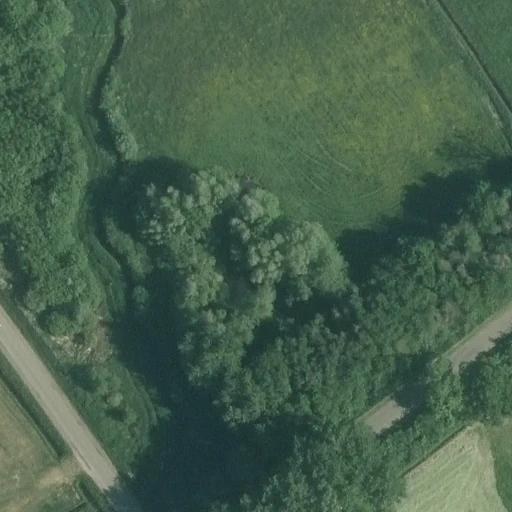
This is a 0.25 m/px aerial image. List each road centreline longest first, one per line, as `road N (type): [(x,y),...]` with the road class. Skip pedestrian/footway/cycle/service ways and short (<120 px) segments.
road 1 (unclassified): [(259,511),(511,317)]
road 2 (unclassified): [(129,511),(0,326)]
